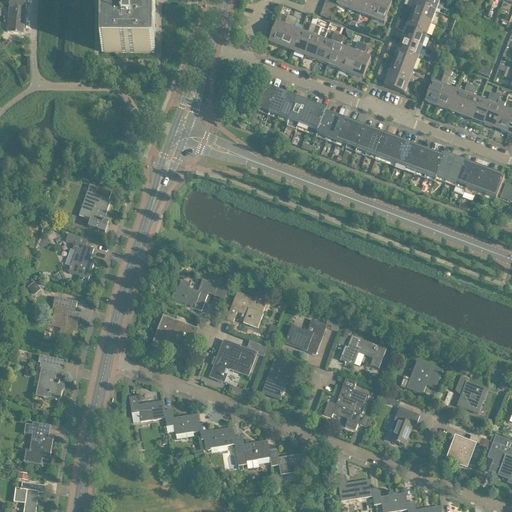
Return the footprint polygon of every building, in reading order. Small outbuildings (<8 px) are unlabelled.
[(10,0),(8,32),(23,34),(25,10),(26,10),(26,0),(10,0)] [(104,0),(105,47),(105,52),(152,52),(151,0),(104,0)] [(338,2),(331,0),(326,0),(325,4),(336,8),(337,5),(338,2)] [(338,0),(338,2),(337,5),(349,9),(352,0),(338,0)] [(361,14),(365,0),(352,0),(349,9),(361,14)] [(365,0),(361,14),(372,18),(378,0),(365,0)] [(384,23),(392,2),(385,0),(378,0),(372,18),(384,23)] [(440,0),(417,0),(416,4),(436,12),(440,0)] [(336,8),(325,4),(322,10),(334,14),(336,8)] [(411,16),(431,23),(436,12),(416,4),(411,16)] [(320,15),(331,20),(334,14),(322,10),(320,15)] [(407,27),(427,35),(431,23),(411,16),(407,27)] [(289,27),(277,22),(269,42),(281,47),(289,27)] [(403,25),(401,30),(405,32),(402,39),(423,47),(427,35),(407,27),(403,25)] [(293,52),(301,31),(289,27),(281,47),(293,52)] [(308,30),(307,34),(301,31),(293,52),(304,56),(313,32),(308,30)] [(317,38),(319,34),(313,32),(304,56),(316,60),(324,40),(317,38)] [(332,39),(330,43),(324,40),(316,60),(328,65),(337,41),(332,39)] [(398,51),(418,59),(423,47),(402,39),(398,51)] [(340,47),(342,43),(337,41),(328,65),(339,69),(347,49),(340,47)] [(351,74),(359,54),(347,49),(339,69),(351,74)] [(393,62),(414,70),(418,59),(398,51),(393,62)] [(363,78),(371,58),(359,54),(351,74),(363,78)] [(389,74),(409,82),(414,70),(393,62),(389,74)] [(478,74),(489,78),(492,71),(481,67),(478,74)] [(384,86),(405,94),(409,82),(389,74),(384,86)] [(466,83),(476,86),(478,81),(468,77),(466,83)] [(440,85),(433,82),(425,102),(437,106),(447,82),(442,80),(440,85)] [(449,89),(451,84),(447,82),(437,106),(449,111),(457,91),(449,89)] [(499,95),(501,89),(492,86),(489,92),(499,95)] [(267,88),(259,110),(269,114),(278,92),(267,88)] [(465,89),(463,94),(457,91),(449,111),(461,115),(470,91),(465,89)] [(474,98),(476,93),(470,91),(461,115),(472,120),(480,100),(474,98)] [(279,117),(287,96),(278,92),(269,114),(279,117)] [(289,121),(297,100),(287,96),(279,117),(289,121)] [(488,98),(486,103),(480,100),(472,120),(484,124),(493,100),(488,98)] [(299,125),(307,103),(297,100),(289,121),(299,125)] [(505,104),(499,101),(498,102),(493,100),(484,124),(496,129),(503,109),(505,104)] [(309,128),(317,107),(307,103),(299,125),(309,128)] [(326,114),(327,111),(317,107),(309,128),(318,132),(319,132),(326,114)] [(511,107),(510,112),(503,109),(496,129),(508,133),(511,121),(511,107)] [(318,132),(317,135),(328,139),(336,118),(326,114),(319,132),(318,132)] [(337,143),(345,121),(336,118),(328,139),(337,143)] [(253,119),(251,125),(257,127),(259,121),(253,119)] [(347,146),(355,125),(345,121),(337,143),(347,146)] [(357,150),(365,129),(355,125),(347,146),(357,150)] [(367,154),(375,132),(365,129),(357,150),(367,154)] [(376,157),(384,136),(375,132),(367,154),(376,157)] [(387,161),(394,140),(384,136),(376,157),(387,161)] [(396,165),(404,144),(394,140),(387,161),(396,165)] [(406,168),(414,147),(404,144),(396,165),(406,168)] [(416,172),(424,151),(414,147),(406,168),(416,172)] [(426,176),(433,155),(424,151),(416,172),(426,176)] [(437,177),(444,159),(443,158),(433,155),(426,176),(436,180),(437,177)] [(444,156),(443,158),(444,159),(437,177),(447,181),(454,160),(444,156)] [(456,185),(464,163),(454,160),(447,181),(456,185)] [(466,188),(474,167),(464,163),(456,185),(466,188)] [(474,196),(476,192),(484,171),(474,167),(466,188),(465,193),(474,196)] [(486,196),(494,174),(484,171),(476,192),(486,196)] [(494,174),(486,196),(496,200),(497,197),(511,202),(511,187),(502,183),(504,178),(494,174)] [(112,192),(98,187),(98,188),(90,185),(79,216),(91,220),(89,227),(105,233),(109,222),(104,220),(111,201),(112,202),(112,201),(109,200),(112,192)] [(87,283),(94,263),(90,261),(94,249),(86,246),(88,240),(69,234),(66,241),(75,244),(73,249),(77,251),(69,273),(80,277),(79,280),(87,283)] [(173,296),(172,298),(172,299),(173,300),(174,301),(202,311),(208,294),(220,299),(224,288),(223,287),(203,279),(198,292),(188,288),(189,284),(182,281),(177,294),(176,294),(174,294),(173,295),(173,296)] [(27,288),(34,295),(41,289),(34,282),(27,288)] [(237,293),(227,320),(233,323),(237,312),(246,316),(243,323),(258,329),(263,314),(267,304),(237,293)] [(76,308),(77,302),(55,297),(52,309),(56,310),(52,326),(63,328),(61,337),(60,337),(71,340),(73,329),(76,329),(77,321),(73,321),(74,315),(75,315),(75,314),(73,314),(74,308),(76,308)] [(338,329),(341,319),(329,315),(326,323),(333,325),(333,327),(338,329)] [(164,318),(154,345),(166,350),(169,343),(178,347),(176,354),(186,358),(196,330),(164,318)] [(316,354),(326,326),(312,321),(310,327),(315,329),(313,335),(293,328),(289,338),(288,338),(286,343),(316,354)] [(341,336),(346,338),(351,326),(345,324),(341,336)] [(271,325),(268,332),(274,335),(277,327),(271,325)] [(345,347),(340,360),(354,366),(359,353),(373,359),(370,367),(371,367),(371,366),(379,369),(386,349),(352,336),(348,348),(345,347)] [(224,341),(210,378),(225,383),(230,370),(248,377),(257,353),(224,341)] [(268,347),(255,343),(252,349),(266,354),(268,347)] [(13,345),(11,353),(18,355),(20,348),(13,345)] [(329,362),(335,364),(339,354),(333,351),(329,362)] [(63,392),(65,384),(60,383),(60,382),(59,382),(60,376),(56,375),(59,360),(40,356),(39,362),(41,363),(39,370),(41,370),(37,394),(44,396),(44,397),(60,401),(62,391),(63,392)] [(294,378),(297,369),(275,360),(274,361),(275,361),(264,392),(263,392),(281,399),(280,398),(289,376),(294,378)] [(404,376),(401,386),(407,389),(423,395),(428,382),(437,386),(443,371),(418,361),(411,379),(404,376)] [(458,406),(478,414),(487,391),(467,383),(468,380),(461,377),(457,390),(463,392),(458,406)] [(346,379),(336,405),(328,402),(324,414),(332,417),(333,414),(348,420),(346,426),(356,430),(358,425),(366,428),(369,418),(362,416),(369,396),(354,390),(357,383),(346,379)] [(391,405),(393,398),(383,394),(381,401),(391,405)] [(136,423),(165,418),(166,418),(165,411),(164,401),(139,405),(137,397),(130,398),(129,398),(133,423),(136,423)] [(394,432),(390,440),(405,446),(413,425),(416,426),(420,416),(400,408),(396,418),(391,431),(394,432)] [(175,432),(176,436),(201,431),(200,424),(198,415),(174,418),(172,410),(165,411),(166,418),(165,418),(167,426),(168,425),(169,433),(175,432)] [(202,440),(204,439),(205,448),(206,448),(206,449),(207,450),(208,451),(209,451),(209,450),(210,450),(211,449),(235,445),(235,444),(234,438),(235,438),(233,428),(209,432),(207,423),(200,424),(201,431),(202,440)] [(23,462),(41,465),(42,459),(50,461),(53,438),(48,437),(50,427),(51,427),(51,426),(34,424),(34,426),(26,424),(24,433),(33,434),(30,451),(26,450),(23,462)] [(455,436),(446,460),(467,467),(476,444),(479,445),(481,438),(471,435),(469,441),(455,436)] [(511,441),(496,435),(487,458),(494,461),(490,471),(498,474),(501,468),(511,472),(511,475),(510,482),(511,483),(511,441)] [(245,462),(270,458),(269,451),(268,441),(244,445),(242,436),(235,438),(234,438),(235,444),(235,445),(239,466),(246,465),(245,462)] [(479,445),(478,446),(488,450),(491,442),(481,438),(479,445)] [(271,467),(279,465),(281,475),(306,471),(303,454),(279,458),(277,450),(269,451),(270,458),(271,467)] [(18,472),(25,473),(26,466),(19,465),(18,472)] [(348,501),(373,497),(372,490),(371,480),(347,484),(345,475),(341,476),(337,477),(339,492),(344,492),(347,491),(348,501)] [(46,486),(22,483),(21,489),(16,489),(14,502),(25,504),(24,511),(36,511),(39,493),(45,493),(46,486)] [(383,511),(397,511),(408,510),(407,503),(405,493),(381,497),(380,489),(372,490),(373,497),(374,506),(382,505),(383,511)] [(441,511),(440,507),(416,511),(415,502),(407,503),(408,510),(408,511),(441,511)]
